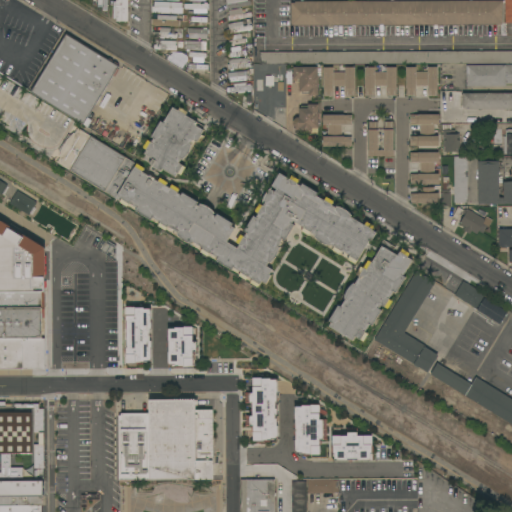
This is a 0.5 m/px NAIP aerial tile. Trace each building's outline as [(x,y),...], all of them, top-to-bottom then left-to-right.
[(107,0),(107,11),(102,11),(102,10),(97,10),(97,0),(107,0)] [(127,0),(127,21),(115,21),(115,19),(112,19),(113,2),(115,2),(115,0),(127,0)] [(226,9),(225,5),(226,4),(225,0),(249,0),(250,5),(226,9)] [(511,0),(503,0),(503,22),(511,22),(511,0)] [(503,1),(503,5),(501,5),(501,24),(290,25),(290,3),(294,3),(294,1),(503,1)] [(151,13),(151,6),(153,7),(153,2),(181,3),(181,8),(182,8),(182,14),(151,13)] [(227,21),(226,16),(229,16),(228,10),(241,8),(242,13),(250,12),(251,17),(227,21)] [(151,25),(151,19),(157,19),(157,15),(176,16),(176,20),(179,20),(178,26),(151,25)] [(206,17),(206,18),(208,18),(208,22),(206,22),(205,27),(196,26),(196,25),(194,25),(194,22),(190,22),(191,17),(206,17)] [(227,34),(226,29),(228,29),(227,24),(242,21),(243,26),(247,25),(246,20),(249,20),(251,29),(227,34)] [(164,38),(164,39),(159,39),(159,37),(152,37),(152,32),(159,32),(159,27),(169,28),(173,29),(173,30),(177,30),(176,38),(164,38)] [(203,29),(203,28),(206,28),(206,29),(208,29),(208,34),(207,34),(206,39),(185,38),(186,33),(187,34),(187,28),(203,29)] [(228,46),(227,41),(231,40),(231,35),(240,33),(241,39),(246,38),(247,42),(245,42),(245,43),(228,46)] [(86,118),(90,120),(86,126),(30,92),(66,34),(118,66),(86,118)] [(175,41),(175,46),(176,46),(176,51),(153,49),(153,44),(155,44),(156,40),(175,41)] [(201,41),(201,40),(205,40),(205,42),(206,42),(205,50),(189,50),(189,52),(186,51),(186,50),(185,50),(185,49),(184,49),(184,46),(186,46),(186,45),(184,45),(184,41),(201,41)] [(511,51),(511,63),(259,64),(258,52),(511,51)] [(207,53),(207,58),(205,58),(204,63),(192,62),(192,57),(189,57),(190,52),(207,53)] [(186,63),(183,67),(168,58),(171,54),(186,63)] [(233,69),(233,70),(229,71),(229,69),(227,69),(227,65),(228,65),(228,59),(247,58),(247,63),(249,62),(250,67),(233,69)] [(511,65),(511,84),(505,84),(505,86),(466,87),(466,65),(511,65)] [(317,67),(317,76),(318,76),(318,86),(317,86),(317,96),(308,96),(308,94),(301,94),(301,92),(299,92),(299,81),(291,81),(291,76),(292,76),(292,67),(317,67)] [(323,67),(333,67),(333,72),(344,72),(344,67),(354,67),(354,88),(354,96),(345,96),(345,86),(333,86),(333,96),(323,96),(323,67)] [(364,67),(374,67),(374,72),(386,72),(386,67),(395,67),(396,96),(386,96),(386,86),(374,86),(374,96),(364,96),(364,67)] [(405,67),(415,67),(415,72),(427,72),(427,67),(436,67),(437,96),(428,96),(427,86),(415,86),(415,96),(406,96),(405,67)] [(228,82),(227,77),(232,77),(232,72),(241,71),(241,76),(245,76),(246,81),(228,82)] [(248,82),(248,81),(251,81),(251,86),(252,86),(253,91),(229,93),(229,84),(248,82)] [(511,93),(511,109),(464,109),(464,108),(462,108),(462,93),(511,93)] [(298,108),(300,108),(300,106),(307,106),(307,104),(317,104),(317,112),(318,112),(318,128),(316,128),(317,134),(306,134),(306,132),(300,132),(300,130),(294,130),(294,126),(292,125),(292,121),(296,117),(298,118),(298,108)] [(160,121),(163,123),(172,107),(177,110),(179,108),(187,112),(185,115),(197,122),(197,123),(204,127),(202,129),(203,130),(201,134),(203,136),(199,144),(192,139),(189,144),(191,145),(188,153),(182,160),(180,159),(178,163),(184,167),(180,175),(177,173),(175,176),(162,169),(160,171),(150,165),(151,164),(140,158),(145,149),(143,148),(148,140),(151,142),(153,138),(150,137),(160,121)] [(351,115),(351,125),(341,125),(341,137),(351,137),(351,146),(344,146),(344,147),(322,147),(322,136),(326,136),(326,125),(322,125),(322,115),(351,115)] [(438,115),(438,124),(433,125),(433,136),(438,136),(438,146),(409,146),(409,136),(419,136),(419,124),(409,124),(409,115),(438,115)] [(367,156),(367,151),(368,151),(367,122),(377,122),(377,150),(383,150),(383,121),(392,121),(393,150),(393,156),(367,156)] [(144,168),(141,172),(148,176),(149,175),(154,178),(153,179),(157,181),(159,179),(166,183),(165,185),(169,188),(170,185),(178,190),(176,193),(180,195),(182,193),(197,202),(196,205),(198,206),(199,204),(204,205),(208,207),(211,210),(213,212),(212,215),(215,216),(216,214),(232,224),(230,226),(234,228),(226,242),(236,248),(239,244),(236,243),(241,235),(243,237),(246,233),(244,231),(253,216),(255,217),(258,213),(255,212),(260,204),(262,206),(265,202),(262,201),(263,196),(265,194),(269,189),(274,192),(276,189),(271,186),(279,173),(289,179),(290,176),(298,181),(296,184),(300,186),(302,183),(317,193),(316,196),(323,200),(325,198),(332,202),(331,205),(335,208),(336,206),(341,208),(344,209),(347,212),(351,215),(350,217),(364,225),(365,223),(373,227),(371,230),(376,233),(371,241),(369,240),(355,264),(347,259),(348,256),(341,251),(339,254),(332,250),(333,247),(329,244),(328,246),(320,243),(313,236),(314,235),(310,232),(308,236),(301,231),(303,228),(292,221),(291,223),(294,225),(284,240),(281,239),(279,242),(280,243),(277,247),(278,248),(275,257),(269,263),(268,262),(266,266),(271,270),(268,274),(271,276),(265,284),(261,281),(257,287),(249,281),(251,279),(248,277),(246,280),(238,274),(240,272),(233,267),(231,270),(216,260),(217,258),(209,253),(207,256),(199,251),(201,248),(192,241),(190,243),(182,241),(176,234),(177,232),(168,226),(165,230),(157,225),(159,222),(152,217),(150,220),(135,211),(136,208),(129,203),(127,206),(56,162),(59,157),(58,157),(60,152),(57,151),(68,134),(70,135),(73,132),(74,133),(77,128),(144,168)] [(456,130),(456,134),(460,134),(460,142),(459,142),(459,154),(456,154),(456,152),(442,151),(442,130),(456,130)] [(438,152),(438,162),(433,162),(433,174),(438,174),(438,184),(410,184),(409,174),(419,174),(419,162),(410,162),(410,153),(438,152)] [(467,203),(453,203),(453,156),(467,156),(467,203)] [(498,198),(503,198),(503,182),(511,182),(511,204),(478,204),(477,162),(498,161),(498,198)] [(450,206),(440,206),(441,193),(441,190),(442,190),(442,183),(448,183),(448,190),(449,190),(449,193),(450,194),(450,206)] [(417,204),(417,203),(410,203),(410,194),(420,194),(420,188),(433,187),(434,193),(439,193),(439,203),(417,204)] [(36,203),(28,215),(9,203),(17,190),(36,203)] [(467,209),(473,213),(477,207),(487,213),(485,217),(492,221),(488,227),(486,226),(482,233),(478,230),(476,233),(472,230),(469,234),(462,229),(464,227),(458,224),(467,209)] [(511,229),(511,262),(508,262),(508,250),(511,250),(511,247),(506,247),(506,250),(499,250),(499,247),(498,247),(498,229),(511,229)] [(328,326),(330,323),(328,321),(337,306),(340,307),(345,299),(343,298),(347,289),(352,283),(354,284),(359,276),(356,275),(361,267),(364,269),(368,261),(371,263),(380,248),(378,247),(382,240),(394,247),(392,252),(397,255),(400,250),(408,254),(406,257),(411,260),(402,276),(405,277),(395,293),(392,291),(388,299),(390,301),(386,308),(380,305),(378,309),(380,310),(371,326),(369,324),(364,332),(367,333),(362,342),(355,337),(352,341),(328,326)] [(416,271),(434,282),(403,333),(424,346),(424,347),(437,355),(427,373),(374,340),(416,271)] [(484,294),(475,309),(454,295),(463,281),(484,294)] [(0,307),(0,292),(44,292),(44,307),(41,307),(0,307)] [(507,312),(499,324),(476,310),(484,298),(507,312)] [(41,328),(43,328),(43,332),(41,332),(41,338),(0,338),(0,307),(41,307),(41,328)] [(150,308),(126,307),(125,362),(149,363),(150,308)] [(191,327),(167,327),(168,366),(192,365),(191,327)] [(44,338),(44,369),(22,369),(18,369),(0,369),(0,338),(41,338),(44,338)] [(169,357),(151,358),(151,339),(169,339),(169,357)] [(511,399),(511,424),(464,395),(475,377),(511,399)] [(276,378),(250,378),(250,426),(251,426),(251,439),(275,439),(276,378)] [(195,480),(148,480),(118,480),(118,415),(120,415),(120,413),(148,413),(148,401),(197,400),(197,404),(194,404),(195,410),(195,479),(195,480)] [(0,437),(0,454),(32,453),(31,434),(40,434),(40,404),(0,404),(0,437)] [(295,454),(321,454),(320,419),(318,419),(318,405),(294,405),(295,454)] [(195,410),(212,410),(212,479),(195,479),(195,410)] [(371,436),(355,435),(355,432),(343,432),(343,428),(332,427),(331,459),(370,460),(371,436)] [(0,495),(0,479),(43,479),(43,481),(42,481),(42,487),(43,487),(43,492),(42,492),(42,495),(0,495)] [(240,511),(240,480),(274,479),(274,511),(240,511)] [(333,479),(333,480),(338,480),(338,492),(333,492),(333,493),(307,493),(307,480),(333,479)] [(291,511),(291,481),(305,481),(305,511),(291,511)] [(42,504),(0,504),(0,495),(42,495),(42,504)]
